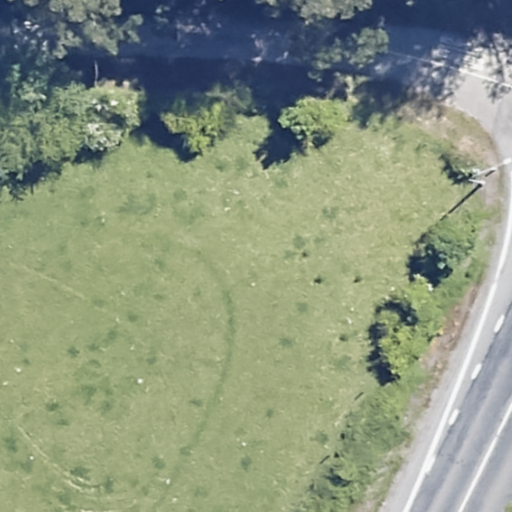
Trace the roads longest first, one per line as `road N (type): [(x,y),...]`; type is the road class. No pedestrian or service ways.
road 1 (unclassified): [(0,39),(445,59),(511,84)]
road 2 (trunk): [(449,511),(511,390)]
